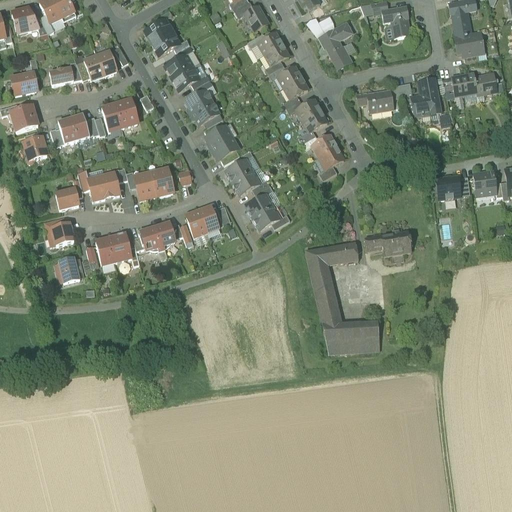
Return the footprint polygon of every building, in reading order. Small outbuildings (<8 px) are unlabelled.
[(65,0),(54,0),(51,2),(61,24),(67,21),(74,17),(65,0)] [(233,16),(234,16),(249,7),(245,0),(234,6),(233,6),(229,8),(233,16)] [(303,11),(306,10),(317,3),(317,2),(315,0),(297,0),(299,2),(298,3),(303,11)] [(50,29),(61,24),(51,2),(39,7),(45,20),(50,29)] [(319,7),(317,3),(306,10),(309,14),(310,13),(314,11),(320,8),(319,7)] [(457,41),(456,42),(470,39),(468,39),(465,24),(468,23),(467,15),(476,14),(475,4),(448,8),(450,18),(452,18),(453,25),(454,25),(457,41)] [(372,7),(374,18),(381,17),(381,16),(387,15),(385,5),(372,7)] [(249,7),(234,16),(238,23),(244,20),(244,19),(253,14),(249,7)] [(244,20),(254,37),(268,29),(258,11),(253,14),(244,19),(244,20)] [(310,13),(315,21),(318,19),(314,11),(310,13)] [(391,25),(394,43),(410,40),(406,23),(408,22),(406,12),(387,15),(381,16),(381,17),(383,27),(391,25)] [(12,18),(17,39),(38,34),(36,30),(28,13),(12,18)] [(156,23),(159,28),(165,24),(172,20),(169,15),(156,23)] [(40,23),(42,27),(47,39),(48,39),(54,36),(50,29),(45,20),(40,23)] [(318,27),(321,34),(333,27),(330,21),(318,27)] [(144,36),(152,49),(172,37),(165,24),(159,28),(144,36)] [(39,41),(47,39),(42,27),(36,30),(38,34),(39,41)] [(335,34),(333,27),(321,34),(325,40),(332,35),(335,34)] [(5,44),(6,48),(12,46),(8,28),(2,30),(5,43),(5,44)] [(335,34),(332,35),(338,46),(352,39),(346,28),(335,34)] [(342,53),(338,46),(332,35),(325,40),(318,43),(323,52),(324,51),(337,75),(352,68),(347,59),(344,61),(340,53),(342,53)] [(179,49),(172,37),(152,49),(159,61),(173,53),(179,49)] [(479,37),(470,39),(456,42),(454,42),(457,58),(463,57),(463,60),(477,58),(483,57),(479,37)] [(258,49),(264,60),(282,49),(276,38),(266,44),(257,49),(258,49)] [(247,47),(250,53),(258,49),(257,49),(266,44),(263,39),(247,47)] [(224,44),(218,47),(224,61),(230,58),(224,44)] [(173,53),(176,58),(189,50),(186,45),(179,49),(173,53)] [(289,61),(282,49),(264,60),(270,71),(271,71),(280,66),(289,61)] [(193,56),(189,50),(176,58),(174,59),(177,65),(185,60),(186,60),(193,56)] [(114,55),(123,70),(128,67),(119,52),(114,55)] [(109,57),(97,61),(104,81),(116,77),(109,57)] [(463,60),(464,67),(478,64),(477,58),(463,60)] [(165,72),(172,84),(192,72),(186,60),(185,60),(177,65),(165,72)] [(91,86),(104,81),(97,61),(84,66),(90,83),(91,86)] [(33,79),(33,82),(39,81),(36,63),(30,64),(33,79)] [(82,84),(82,86),(90,83),(84,66),(76,69),(82,84)] [(265,74),(268,80),(283,71),(280,66),(271,71),(265,74)] [(70,68),(71,73),(74,86),(82,84),(76,69),(75,67),(70,68)] [(286,76),(283,71),(268,80),(271,85),(277,82),(286,76)] [(277,82),(283,93),(301,83),(295,71),(286,76),(277,82)] [(199,83),(192,72),(172,84),(179,96),(191,89),(199,84),(199,83)] [(49,78),(52,91),(74,86),(71,73),(64,75),(63,74),(56,75),(56,76),(49,78)] [(454,98),(454,101),(455,101),(461,100),(476,97),(482,96),(483,98),(497,96),(494,78),(474,81),(474,78),(451,82),(453,93),(454,98)] [(11,84),(15,100),(36,96),(33,82),(33,79),(11,84)] [(191,89),(194,94),(209,85),(206,79),(199,83),(199,84),(191,89)] [(308,94),(301,83),(283,93),(289,104),(290,105),(297,101),(308,94)] [(422,96),(423,100),(428,99),(427,94),(436,92),(434,83),(419,86),(421,96),(422,96)] [(212,90),(209,85),(194,94),(197,99),(205,94),(212,90)] [(411,100),(409,87),(391,91),(393,103),(402,101),(411,100)] [(205,94),(209,101),(216,97),(212,90),(205,94)] [(422,100),(412,102),(411,102),(413,112),(414,118),(431,115),(431,119),(441,117),(436,92),(427,94),(428,99),(423,100),(422,100)] [(185,106),(192,119),(212,107),(209,101),(205,94),(197,99),(185,106)] [(368,109),(369,118),(393,114),(390,96),(367,100),(366,98),(362,98),(364,109),(368,109)] [(356,99),(358,110),(364,109),(362,98),(356,99)] [(140,103),(147,115),(154,111),(147,99),(140,103)] [(406,113),(413,112),(411,102),(412,102),(411,100),(402,101),(406,113)] [(461,100),(455,101),(457,113),(464,112),(461,100)] [(282,108),(286,114),(300,106),(297,101),(290,105),(289,104),(282,108)] [(130,105),(114,110),(121,133),(137,128),(130,105)] [(296,116),(302,127),(320,116),(314,105),(303,111),(296,115),(296,116)] [(303,111),(300,106),(286,114),(289,120),(296,116),(296,115),(303,111)] [(219,119),(212,107),(192,119),(199,131),(204,128),(219,119)] [(0,114),(0,115),(2,121),(7,119),(10,118),(19,115),(17,109),(0,114)] [(108,137),(121,133),(114,110),(101,114),(108,137)] [(10,118),(13,127),(16,137),(38,130),(32,111),(19,115),(10,118)] [(327,127),(320,116),(302,127),(308,137),(309,138),(312,136),(327,127)] [(90,142),(89,141),(85,126),(83,119),(70,123),(77,146),(90,142)] [(204,128),(207,133),(219,126),(222,124),(219,119),(204,128)] [(93,141),(99,139),(94,124),(94,122),(88,124),(88,125),(93,140),(93,141)] [(101,122),(94,124),(99,139),(100,141),(106,139),(101,122)] [(57,127),(59,133),(64,149),(64,150),(77,146),(70,123),(57,127)] [(88,125),(85,126),(89,141),(93,140),(88,125)] [(223,132),(219,126),(207,133),(204,135),(207,141),(223,132)] [(205,142),(212,154),(231,142),(225,131),(223,132),(207,141),(205,142)] [(50,135),(55,153),(61,151),(60,150),(56,134),(56,133),(50,135)] [(60,150),(64,149),(59,133),(56,134),(60,150)] [(301,149),(303,148),(315,141),(312,136),(309,138),(308,137),(298,143),(301,149)] [(24,141),(26,147),(39,143),(38,137),(24,141)] [(311,151),(318,162),(336,151),(329,140),(318,146),(311,150),(311,151)] [(318,146),(315,141),(303,148),(306,154),(311,151),(311,150),(318,146)] [(79,153),(92,149),(90,142),(77,146),(79,153)] [(238,154),(231,142),(212,154),(218,165),(220,164),(236,155),(238,154)] [(24,148),(27,161),(29,166),(34,164),(47,161),(41,143),(39,143),(26,147),(24,148)] [(343,165),(336,151),(318,162),(325,175),(333,171),(343,165)] [(224,170),(234,164),(239,161),(236,155),(220,164),(224,170)] [(250,155),(239,161),(234,164),(237,169),(246,164),(246,165),(253,161),(250,155)] [(225,176),(232,188),(253,176),(246,165),(246,164),(237,169),(225,176)] [(318,179),(323,186),(337,178),(333,171),(325,175),(318,179)] [(259,172),(253,176),(259,188),(266,184),(259,172)] [(117,187),(127,184),(126,178),(124,173),(113,176),(113,179),(114,178),(117,187)] [(154,177),(150,178),(155,202),(173,197),(167,174),(163,175),(163,174),(154,177)] [(178,177),(181,189),(191,187),(188,175),(178,177)] [(473,178),(476,201),(496,198),(494,187),(493,175),(473,178)] [(133,176),(126,178),(127,184),(130,194),(136,192),(137,192),(134,182),(133,176)] [(259,188),(253,176),(232,188),(239,201),(251,194),(260,189),(259,188)] [(77,179),(79,185),(82,196),(89,194),(87,185),(88,185),(86,177),(77,179)] [(113,179),(98,182),(103,204),(120,199),(117,187),(114,178),(113,179)] [(140,206),(155,202),(150,178),(134,182),(137,192),(136,192),(137,199),(138,199),(140,206)] [(453,202),(460,202),(460,200),(457,183),(457,181),(436,183),(438,204),(445,203),(446,205),(453,204),(453,202)] [(467,181),(457,183),(460,200),(470,199),(467,181)] [(92,206),(103,204),(98,182),(88,185),(87,185),(89,194),(92,206)] [(251,194),(254,199),(270,190),(266,184),(259,188),(260,189),(251,194)] [(83,201),(82,196),(79,185),(73,186),(75,194),(77,202),(83,201)] [(506,186),(500,187),(502,200),(503,204),(509,204),(509,199),(508,199),(506,186)] [(273,196),(270,190),(254,199),(257,204),(266,199),(266,200),(273,196)] [(55,199),(59,214),(79,210),(77,202),(75,194),(55,199)] [(245,211),(252,223),(273,211),(266,200),(266,199),(257,204),(245,211)] [(217,214),(223,230),(231,228),(224,211),(217,214)] [(280,223),(273,211),(252,223),(259,235),(271,228),(280,223)] [(210,212),(199,216),(207,237),(218,233),(210,212)] [(194,242),(207,237),(199,216),(186,221),(194,242)] [(271,228),(274,234),(290,225),(286,219),(280,223),(271,228)] [(49,227),(51,233),(62,230),(60,224),(49,227)] [(49,243),(54,242),(51,233),(49,227),(44,228),(48,243),(49,243)] [(173,244),(173,241),(169,231),(169,228),(161,230),(162,231),(159,232),(158,231),(154,232),(161,255),(162,255),(164,254),(164,253),(167,252),(169,251),(171,248),(175,247),(173,244)] [(62,230),(51,233),(54,242),(55,249),(56,251),(74,246),(69,229),(65,230),(62,230)] [(173,244),(183,241),(179,232),(178,229),(172,231),(175,240),(173,241),(173,244)] [(186,230),(179,232),(183,241),(185,247),(191,245),(186,230)] [(160,255),(161,255),(154,232),(151,233),(151,235),(148,236),(147,234),(140,237),(141,239),(144,250),(145,252),(146,256),(150,255),(152,256),(155,256),(158,255),(158,256),(160,255)] [(382,253),(383,260),(411,255),(408,236),(399,237),(398,234),(392,235),(393,238),(364,243),(366,255),(382,253)] [(117,241),(108,244),(114,267),(131,262),(129,253),(128,249),(127,246),(125,246),(124,245),(126,239),(123,240),(123,238),(117,239),(117,241)] [(135,251),(136,255),(145,252),(144,250),(142,251),(139,241),(133,243),(135,251)] [(101,270),(114,267),(108,244),(95,247),(101,270)] [(305,255),(321,329),(341,328),(327,270),(358,265),(355,247),(305,255)] [(86,253),(89,267),(97,265),(93,251),(86,253)] [(131,262),(133,270),(139,269),(136,255),(135,251),(129,253),(131,262)] [(61,282),(63,289),(80,285),(78,277),(81,276),(78,263),(74,264),(74,263),(58,267),(58,268),(54,269),(58,282),(61,282)] [(377,325),(341,328),(321,329),(325,346),(379,343),(377,325)] [(379,355),(379,343),(325,346),(328,358),(379,355)]
